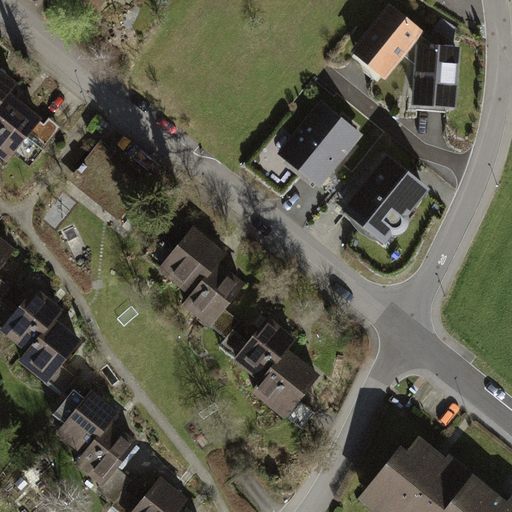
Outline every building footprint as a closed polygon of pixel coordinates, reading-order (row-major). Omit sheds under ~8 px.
[(391,9),(355,52),(384,75),(419,32),(391,9)] [(459,30),(441,19),(435,28),(453,40),(459,30)] [(420,47),(416,103),(452,106),(457,50),(420,47)] [(0,72),(0,103),(8,94),(15,85),(0,72)] [(8,94),(0,103),(0,153),(7,159),(39,119),(8,94)] [(322,106),(283,154),(319,182),(357,135),(322,106)] [(94,149),(75,173),(124,212),(143,189),(94,149)] [(383,166),(348,209),(369,226),(373,220),(389,232),(390,230),(393,231),(397,231),(400,230),(403,228),(404,225),(405,222),(405,218),(403,215),(424,189),(403,173),(398,179),(383,166)] [(159,238),(145,255),(192,294),(217,264),(224,255),(193,229),(175,251),(159,238)] [(0,264),(12,250),(0,240),(0,264)] [(217,264),(192,294),(185,303),(210,324),(242,284),(217,264)] [(35,290),(3,329),(29,350),(53,320),(60,311),(35,290)] [(79,341),(53,320),(29,350),(21,359),(46,380),(79,341)] [(268,320),(237,359),(262,379),(286,350),(294,340),(268,320)] [(286,350),(262,379),(254,389),(285,415),(317,376),(286,350)] [(91,393),(60,432),(85,452),(109,422),(117,413),(91,393)] [(135,443),(109,422),(85,452),(77,462),(103,482),(98,488),(115,501),(132,480),(121,471),(139,448),(134,444),(135,443)] [(400,450),(369,489),(391,507),(388,510),(390,511),(408,511),(412,508),(417,511),(456,511),(479,484),(447,458),(443,462),(417,441),(405,455),(400,450)] [(160,480),(133,511),(175,511),(178,509),(185,500),(160,480)] [(479,484),(456,511),(511,511),(511,499),(507,503),(497,496),(496,497),(479,484)]
